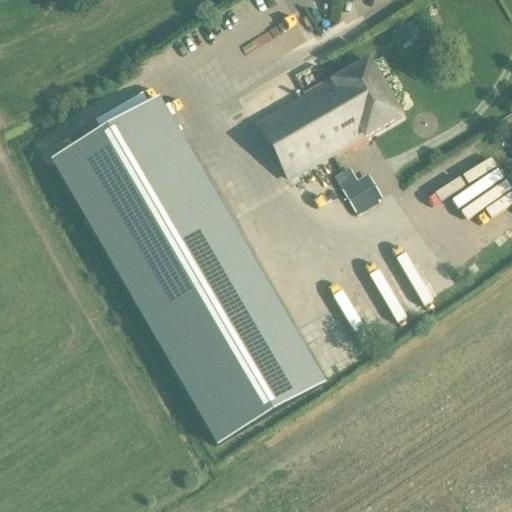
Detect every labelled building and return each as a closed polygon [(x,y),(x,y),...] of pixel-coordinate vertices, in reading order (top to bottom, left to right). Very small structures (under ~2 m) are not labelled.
[(328,85),(300,101),(319,134),(386,96),(366,62),(327,83),(328,85)] [(319,134),(332,155),(360,139),(361,141),(399,118),(386,96),(319,134)] [(288,181),(332,155),(319,134),(300,101),(257,126),(288,181)] [(322,388),(157,104),(52,166),(217,449),(322,388)] [(69,139),(35,158),(40,167),(74,148),(69,139)] [(368,174),(358,180),(350,168),(335,178),(357,216),(383,200),(368,174)]
